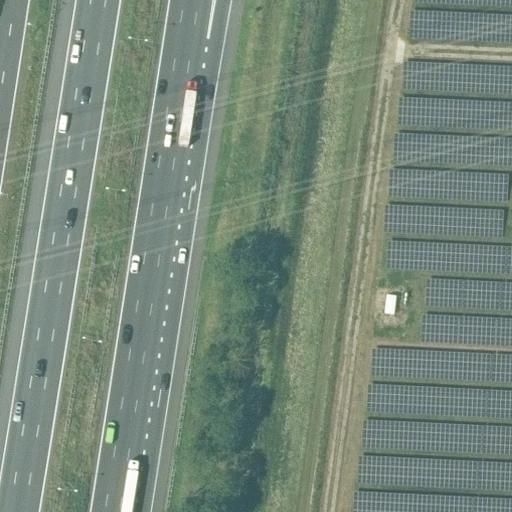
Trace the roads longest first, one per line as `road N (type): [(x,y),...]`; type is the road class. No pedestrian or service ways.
road 1 (motorway): [(94,0),(8,511)]
road 2 (track): [(401,0),(329,511)]
road 3 (motorway): [(109,511),(185,35)]
